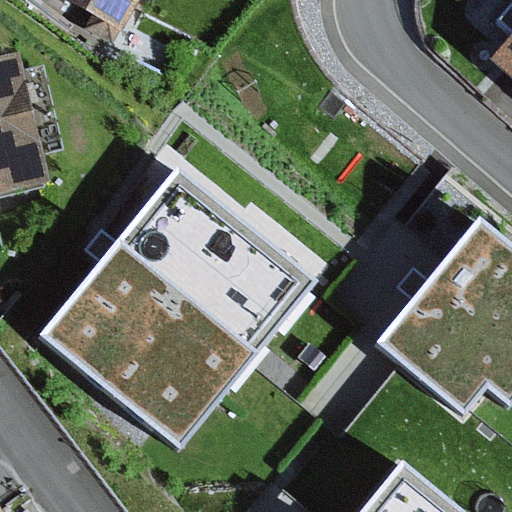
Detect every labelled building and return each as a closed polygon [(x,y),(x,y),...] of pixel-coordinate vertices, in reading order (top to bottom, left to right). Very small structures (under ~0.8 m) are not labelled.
[(48,0),(90,20),(84,31),(113,46),(136,0),(48,0)] [(511,37),(488,65),(511,85),(511,37)] [(0,197),(41,188),(11,61),(0,63),(0,197)] [(306,291),(171,181),(110,255),(38,342),(174,452),(306,291)] [(418,291),(375,345),(463,414),(482,390),(509,411),(511,407),(511,260),(470,227),(418,291)] [(447,511),(396,471),(362,511),(447,511)]
